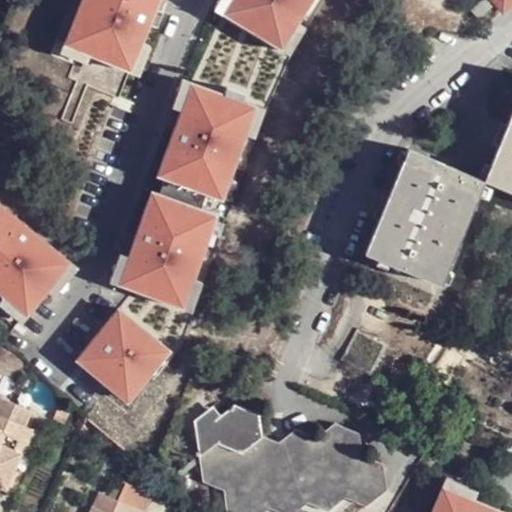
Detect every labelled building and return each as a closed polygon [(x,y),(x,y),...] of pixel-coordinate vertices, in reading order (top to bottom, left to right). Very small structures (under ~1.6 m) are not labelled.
[(172,0),(91,0),(77,40),(148,63),(172,0)] [(322,0),(237,0),(234,7),(297,44),(322,0)] [(511,0),(488,0),(501,15),(511,6),(511,0)] [(239,189),(271,98),(204,76),(172,170),(239,189)] [(465,277),(507,174),(424,142),(385,245),(465,277)] [(231,207),(164,184),(133,277),(200,301),(231,207)] [(0,195),(0,194),(0,277),(38,310),(82,256),(0,195)] [(124,305),(88,354),(140,397),(182,345),(124,305)] [(22,351),(8,339),(0,356),(0,361),(16,368),(22,351)] [(21,448),(34,420),(40,407),(5,391),(0,405),(0,481),(18,490),(33,453),(21,448)] [(216,414),(204,402),(190,422),(204,480),(227,487),(229,509),(234,511),(258,511),(264,504),(279,511),(283,511),(299,500),(320,511),(333,492),(355,503),(375,480),(373,457),(355,450),(358,428),(333,418),(317,434),(295,424),(278,440),(259,430),(257,410),(233,399),(216,414)] [(45,425),(34,420),(21,448),(33,453),(45,425)] [(511,511),(511,505),(452,484),(440,511),(511,511)] [(154,511),(125,496),(117,511),(114,511),(99,502),(93,511),(154,511)]
